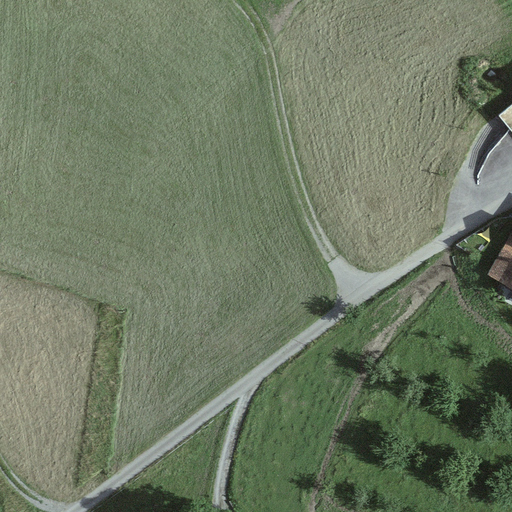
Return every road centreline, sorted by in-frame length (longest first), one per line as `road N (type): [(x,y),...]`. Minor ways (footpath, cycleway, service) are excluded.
road 1 (unclassified): [(511,196),(271,358),(68,511)]
road 2 (track): [(357,297),(322,253),(291,182),(267,67),(229,0)]
